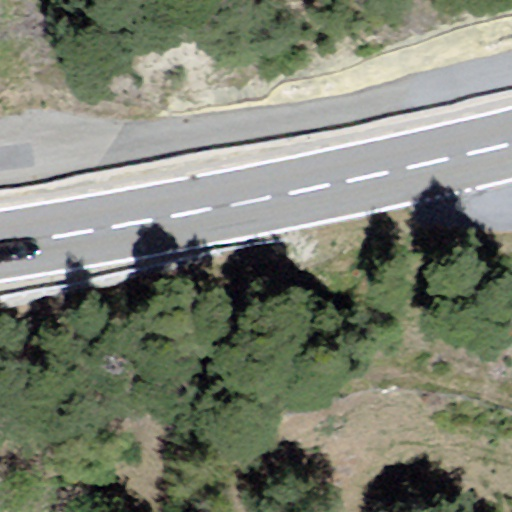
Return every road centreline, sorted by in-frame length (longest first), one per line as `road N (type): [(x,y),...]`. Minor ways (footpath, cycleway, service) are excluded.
road 1 (primary): [(0,245),(511,142)]
road 2 (unclassified): [(0,165),(511,70)]
